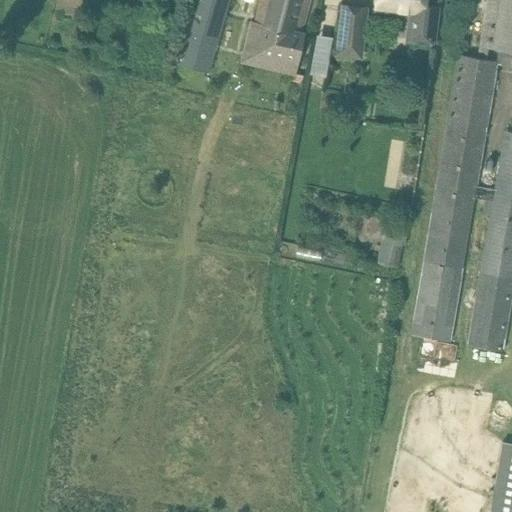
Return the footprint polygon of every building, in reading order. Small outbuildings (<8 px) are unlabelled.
[(193,0),(176,64),(184,66),(209,73),(229,0),(193,0)] [(302,32),(309,0),(260,0),(255,22),(251,21),(244,47),(297,60),(303,33),(302,32)] [(433,43),(437,6),(425,4),(425,0),(374,0),(374,9),(422,14),(421,29),(414,29),(413,41),(433,43)] [(478,58),(478,61),(497,64),(511,65),(511,0),(486,0),(480,47),(478,58)] [(363,58),(368,5),(340,3),(335,55),(363,58)] [(78,52),(80,53),(95,63),(106,48),(89,37),(78,52)] [(453,77),(445,126),(460,129),(460,128),(476,130),(480,106),(481,106),(485,82),(453,77)] [(397,268),(405,235),(383,230),(376,262),(397,268)] [(511,290),(511,246),(485,242),(477,289),(511,295),(511,290)] [(511,511),(511,442),(501,441),(488,511),(511,511)]
